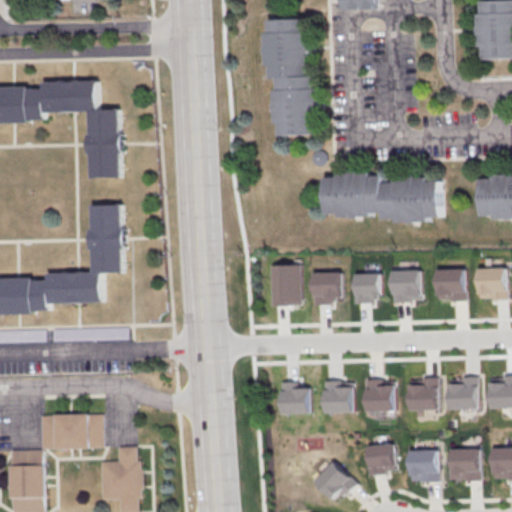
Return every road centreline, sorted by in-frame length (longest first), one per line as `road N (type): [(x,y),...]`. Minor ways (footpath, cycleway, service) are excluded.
road 1 (secondary): [(217,511),(187,0)]
road 2 (residential): [(209,345),(511,337)]
road 3 (residential): [(0,388),(114,385),(165,403),(210,402)]
road 4 (residential): [(0,351),(209,345)]
road 5 (residential): [(190,27),(0,30)]
road 6 (residential): [(0,55),(190,52)]
road 7 (residential): [(442,0),(448,69),(458,87),(511,88)]
